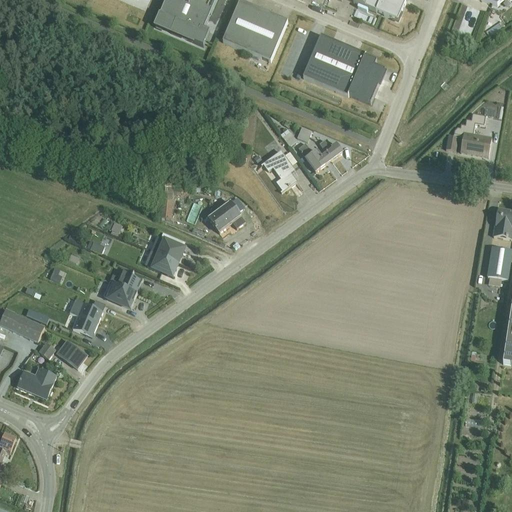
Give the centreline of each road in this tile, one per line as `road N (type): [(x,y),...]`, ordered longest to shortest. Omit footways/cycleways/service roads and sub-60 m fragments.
road 1 (residential): [(39,435),(60,423),(114,357),(373,168)]
road 2 (unclassified): [(283,0),(417,55)]
road 3 (residential): [(373,168),(511,188)]
road 4 (unclassified): [(373,168),(417,55)]
